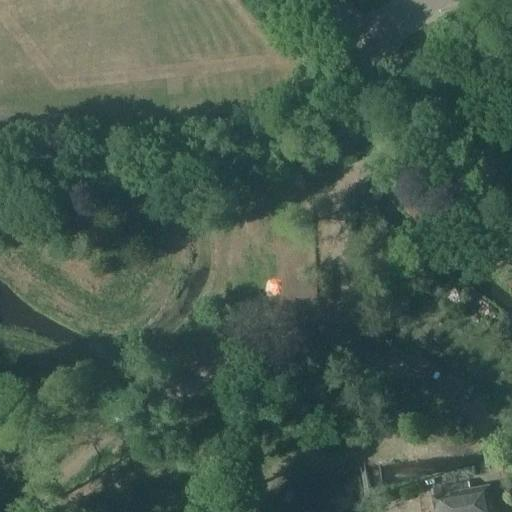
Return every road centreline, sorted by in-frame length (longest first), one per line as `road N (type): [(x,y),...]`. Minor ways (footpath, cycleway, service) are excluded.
road 1 (track): [(355,167),(340,239),(341,301),(354,347),(456,405),(493,441),(503,471)]
road 2 (tertiary): [(511,251),(353,48)]
